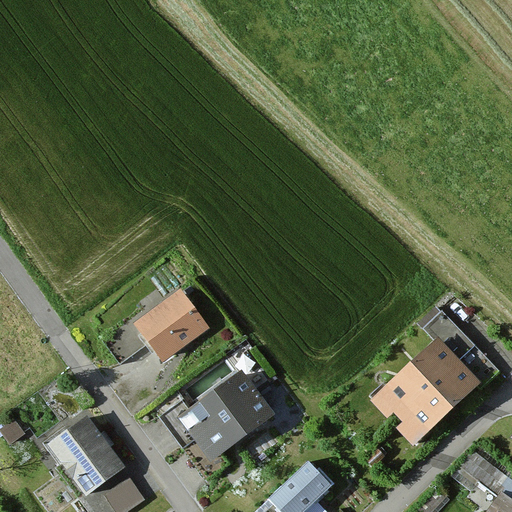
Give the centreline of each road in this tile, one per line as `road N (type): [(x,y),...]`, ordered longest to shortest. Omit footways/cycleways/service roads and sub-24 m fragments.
road 1 (residential): [(193,511),(63,348)]
road 2 (residential): [(511,398),(491,401),(388,511)]
